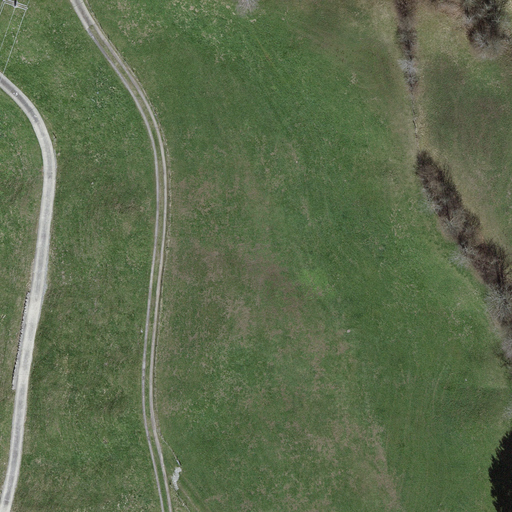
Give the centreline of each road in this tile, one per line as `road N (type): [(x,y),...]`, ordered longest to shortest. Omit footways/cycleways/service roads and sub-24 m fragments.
road 1 (track): [(76,0),(162,142),(145,392),(162,511)]
road 2 (track): [(6,511),(53,178),(29,110),(0,83)]
